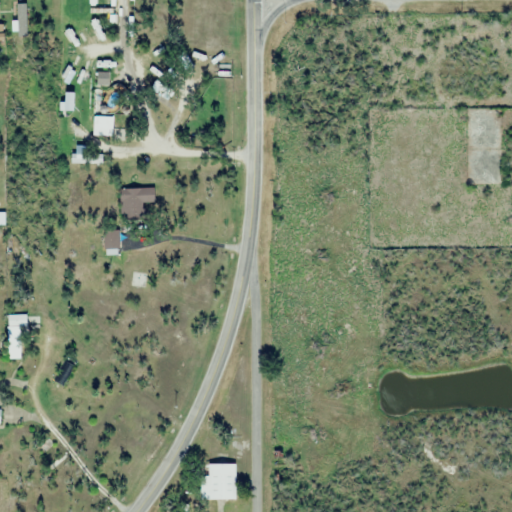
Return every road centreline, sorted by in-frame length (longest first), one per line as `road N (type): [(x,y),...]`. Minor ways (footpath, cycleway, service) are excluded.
road 1 (tertiary): [(248,0),(251,164),(232,312),(193,416),(133,511)]
road 2 (residential): [(252,511),(246,246)]
